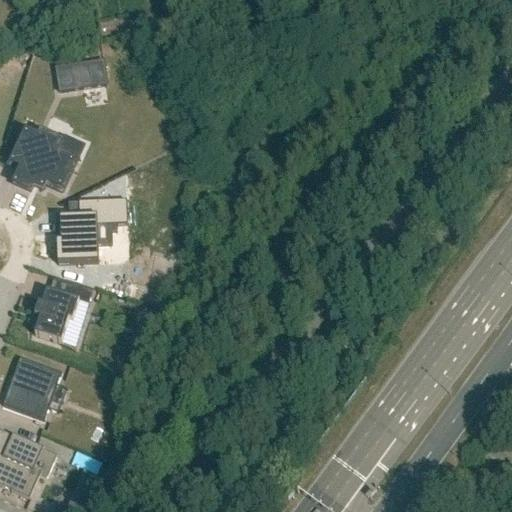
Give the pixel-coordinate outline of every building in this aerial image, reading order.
[(56,71),(60,95),(107,88),(104,64),(56,71)] [(26,132),(9,168),(22,174),(15,187),(31,194),(34,187),(43,191),(45,187),(62,195),(77,163),(60,155),(65,145),(40,133),(38,138),(26,132)] [(61,245),(57,245),(58,268),(99,266),(98,229),(128,227),(127,203),(79,205),(79,221),(60,221),(61,245)] [(35,339),(62,348),(69,325),(73,326),(80,306),(89,309),(93,297),(68,289),(65,300),(48,295),(43,309),(39,307),(35,320),(41,322),(35,339)] [(133,342),(146,346),(151,330),(138,326),(133,342)] [(61,379),(62,377),(21,361),(20,364),(21,364),(17,376),(15,376),(14,378),(16,379),(14,384),(13,383),(12,385),(13,386),(6,407),(4,406),(3,409),(45,424),(45,422),(44,421),(60,379),(61,379)] [(13,441),(0,435),(0,488),(13,494),(13,495),(30,502),(41,477),(48,479),(56,460),(44,454),(44,452),(14,439),(13,441)] [(54,511),(85,511),(89,502),(75,496),(68,511),(58,506),(54,511)]
